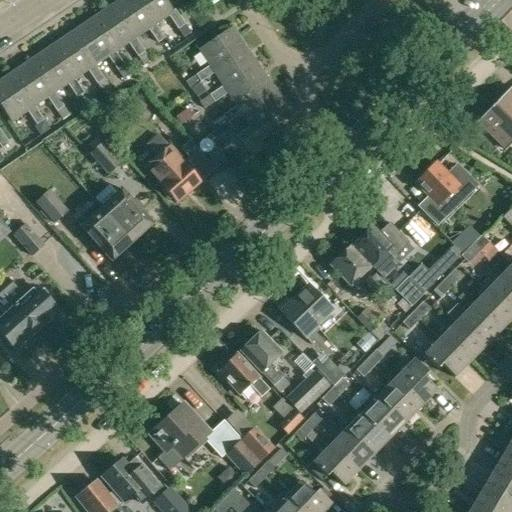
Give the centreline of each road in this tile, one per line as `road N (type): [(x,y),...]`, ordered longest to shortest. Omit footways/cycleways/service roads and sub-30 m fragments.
road 1 (residential): [(10,511),(306,247),(511,43)]
road 2 (secondary): [(0,475),(482,20)]
road 3 (residential): [(304,65),(314,123),(302,154),(0,431)]
road 4 (residential): [(362,511),(433,486),(449,463),(464,405),(511,357)]
